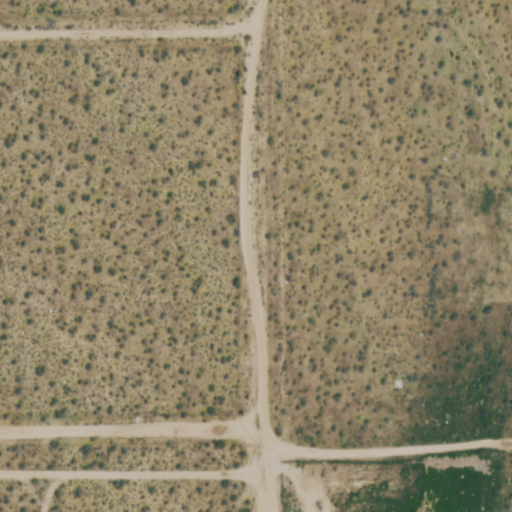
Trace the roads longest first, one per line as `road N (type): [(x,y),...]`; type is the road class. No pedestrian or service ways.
road 1 (track): [(270,511),(254,387),(263,0)]
road 2 (track): [(0,481),(269,479)]
road 3 (track): [(0,36),(264,34)]
road 4 (track): [(264,449),(384,451),(511,439)]
